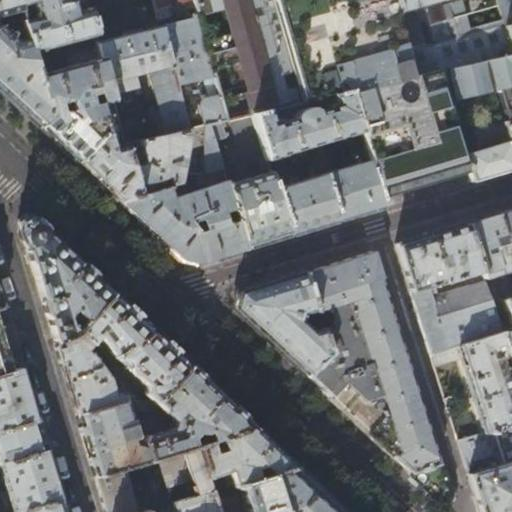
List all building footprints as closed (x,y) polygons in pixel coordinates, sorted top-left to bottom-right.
[(0,0),(0,15),(5,13),(9,25),(15,23),(22,21),(22,20),(18,5),(16,0),(0,0)] [(16,0),(18,5),(31,2),(35,17),(22,20),(22,21),(31,51),(93,34),(86,9),(74,12),(70,0),(68,1),(67,0),(16,0)] [(152,0),(157,17),(169,13),(168,8),(169,7),(167,0),(152,0)] [(193,0),(197,13),(214,76),(219,96),(226,121),(241,117),(249,115),(265,111),(301,103),(271,0),(193,0)] [(271,0),(301,103),(329,96),(347,92),(359,132),(362,141),(365,151),(368,161),(380,198),(425,184),(468,171),(462,154),(452,120),(445,100),(436,71),(412,76),(406,55),(406,52),(396,19),(395,16),(390,0),(271,0)] [(390,0),(395,16),(422,8),(454,0),(390,0)] [(497,0),(454,0),(422,8),(434,46),(406,55),(412,76),(436,71),(511,52),(511,48),(505,26),(497,0)] [(511,0),(497,0),(505,26),(511,23),(511,0)] [(192,20),(160,26),(176,85),(214,76),(197,13),(191,15),(192,20)] [(413,14),(396,19),(406,52),(424,47),(413,14)] [(22,21),(15,23),(21,43),(16,44),(0,28),(0,89),(40,127),(50,115),(38,74),(31,51),(22,21)] [(511,23),(505,26),(511,48),(511,52),(436,71),(445,100),(498,88),(507,122),(472,132),(477,149),(462,154),(468,171),(471,181),(511,169),(511,23)] [(95,43),(99,57),(111,100),(111,101),(140,93),(135,75),(147,72),(164,135),(188,130),(176,85),(160,26),(95,43)] [(111,100),(99,57),(38,74),(50,115),(40,127),(57,143),(76,161),(99,138),(119,131),(117,124),(106,127),(100,103),(111,100)] [(268,123),(265,111),(249,115),(264,161),(359,132),(347,92),(329,96),(331,105),(325,107),(326,110),(312,114),(309,112),(305,112),(302,113),(299,114),(295,116),(292,118),(290,121),(276,125),(275,122),(268,123)] [(208,125),(226,121),(219,96),(201,100),(197,106),(202,126),(208,125)] [(264,161),(249,115),(241,117),(257,167),(265,165),(264,161)] [(222,170),(208,125),(202,126),(188,130),(164,135),(137,142),(143,164),(129,168),(136,195),(147,192),(143,188),(142,185),(166,180),(168,186),(166,186),(166,188),(178,185),(180,174),(203,174),(222,170)] [(121,137),(119,131),(99,138),(76,161),(98,182),(119,201),(137,197),(136,195),(129,168),(123,147),(112,150),(110,139),(121,137)] [(365,151),(362,141),(355,143),(358,154),(365,151)] [(368,161),(273,190),(289,236),(346,218),(383,208),(380,198),(368,161)] [(267,170),(268,174),(270,181),(277,179),(274,168),(267,170)] [(273,190),(270,181),(268,174),(227,186),(236,218),(237,222),(245,248),(268,242),(289,236),(273,190)] [(169,199),(166,188),(166,186),(147,192),(136,195),(137,197),(119,201),(152,232),(181,260),(196,263),(211,259),(245,248),(237,222),(224,225),(223,221),(236,218),(227,186),(226,184),(169,199)] [(511,209),(510,210),(496,214),(511,264),(511,209)] [(482,218),(465,223),(483,278),(511,268),(511,264),(496,214),(482,218)] [(77,327),(108,294),(67,255),(27,217),(18,222),(28,257),(53,342),(67,337),(74,331),(66,323),(64,314),(77,327)] [(483,278),(465,223),(430,234),(394,244),(412,301),(435,295),(432,285),(462,276),(465,285),(483,280),(483,278)] [(336,262),(301,273),(313,311),(336,304),(345,332),(322,339),(326,352),(304,375),(329,398),(436,498),(447,494),(371,251),(336,262)] [(313,311),(301,273),(264,284),(236,293),(233,307),(265,338),(304,375),(326,352),(322,339),(318,328),(309,331),(297,320),(298,314),(302,314),(313,311)] [(499,332),(483,280),(465,285),(435,295),(412,301),(429,354),(499,332)] [(127,311),(108,294),(77,327),(75,329),(89,344),(97,336),(113,358),(142,386),(143,394),(150,402),(186,366),(127,311)] [(499,332),(507,355),(508,360),(511,358),(511,296),(500,300),(509,329),(499,332)] [(0,374),(10,372),(4,352),(0,336),(0,307),(2,307),(0,301),(0,374)] [(75,329),(74,331),(67,337),(53,342),(72,405),(75,414),(121,400),(114,375),(104,378),(91,358),(83,350),(89,344),(75,329)] [(507,355),(499,332),(429,354),(433,366),(459,358),(471,396),(483,433),(511,424),(511,402),(497,358),(507,355)] [(204,383),(186,366),(150,402),(134,401),(137,410),(152,412),(156,408),(171,422),(170,428),(145,436),(140,444),(145,461),(153,458),(194,446),(252,428),(204,383)] [(10,372),(0,374),(0,430),(36,420),(29,397),(20,369),(10,372)] [(134,401),(121,400),(75,414),(90,464),(94,477),(123,467),(145,461),(140,444),(134,442),(132,437),(134,435),(131,427),(141,424),(137,410),(134,401)] [(36,420),(0,430),(0,463),(45,450),(41,435),(36,420)] [(511,511),(511,424),(483,433),(456,441),(474,496),(478,511),(511,511)] [(265,440),(252,428),(194,446),(209,493),(210,492),(238,484),(270,474),(293,467),(265,440)] [(209,493),(194,446),(153,458),(164,490),(190,482),(187,472),(189,471),(198,495),(171,503),(173,511),(216,511),(210,492),(209,493)] [(45,450),(0,463),(0,467),(7,492),(0,494),(0,495),(3,506),(11,504),(13,511),(17,511),(60,499),(52,474),(45,450)] [(136,511),(123,467),(94,477),(104,511),(146,511),(146,510),(143,505),(136,511)] [(341,511),(315,488),(293,467),(270,474),(281,511),(341,511)] [(281,511),(270,474),(238,484),(246,511),(281,511)] [(63,511),(60,499),(17,511),(63,511)]
